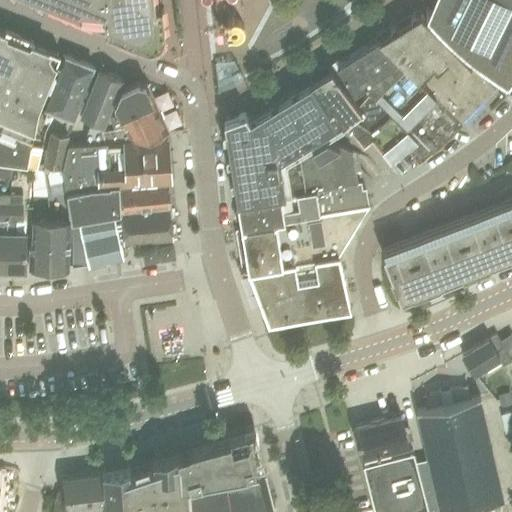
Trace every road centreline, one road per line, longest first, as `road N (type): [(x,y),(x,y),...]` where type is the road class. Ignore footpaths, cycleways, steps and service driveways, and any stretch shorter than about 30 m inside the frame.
road 1 (tertiary): [(38,435),(96,429),(254,385)]
road 2 (residential): [(0,304),(219,277)]
road 3 (residential): [(385,0),(313,57),(201,119)]
road 4 (residential): [(196,89),(180,74),(0,0)]
road 5 (residential): [(439,176),(376,218),(367,233),(365,282),(387,346)]
road 6 (residential): [(219,277),(201,119)]
road 7 (residential): [(305,511),(272,380)]
road 8 (tertiary): [(387,346),(511,294)]
